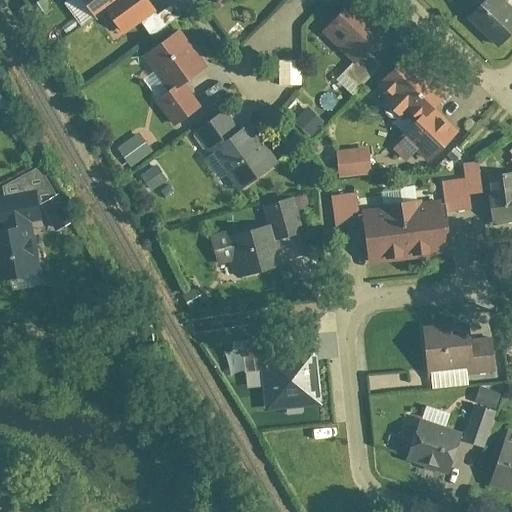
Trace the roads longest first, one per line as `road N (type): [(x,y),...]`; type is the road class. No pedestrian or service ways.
road 1 (residential): [(511,288),(338,310),(353,452),(371,480),(440,511)]
road 2 (residential): [(497,90),(400,0)]
